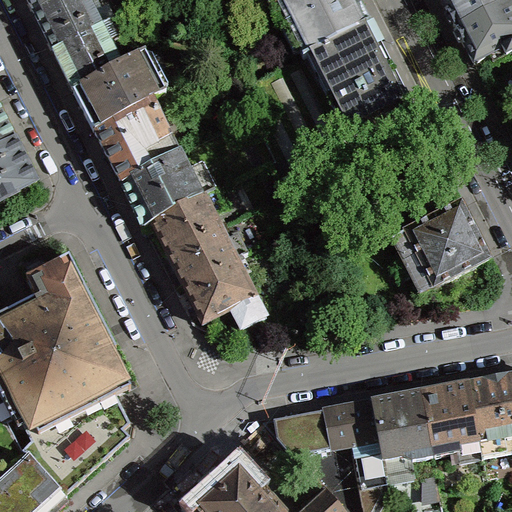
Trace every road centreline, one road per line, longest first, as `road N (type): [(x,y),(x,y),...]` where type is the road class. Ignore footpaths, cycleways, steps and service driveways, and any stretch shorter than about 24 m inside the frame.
road 1 (residential): [(204,429),(251,394),(511,339)]
road 2 (residential): [(204,429),(84,205)]
road 3 (residential): [(396,0),(511,225)]
road 4 (residential): [(84,205),(0,33)]
road 5 (residential): [(112,511),(204,429)]
